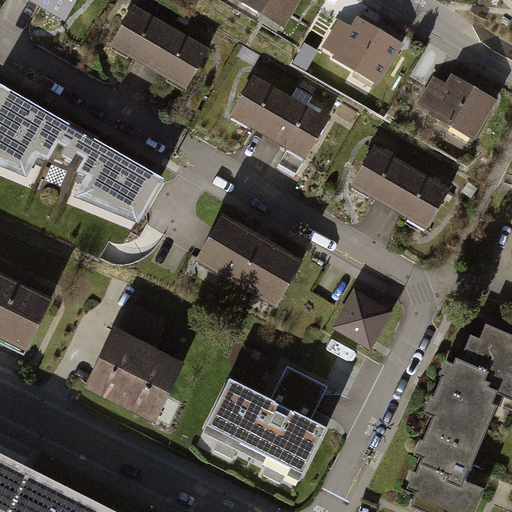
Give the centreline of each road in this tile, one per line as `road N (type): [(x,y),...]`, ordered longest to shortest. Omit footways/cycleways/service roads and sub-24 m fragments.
road 1 (residential): [(0,40),(407,271),(418,285),(420,319),(325,511)]
road 2 (tertiary): [(218,511),(0,404)]
road 3 (residential): [(511,67),(401,0)]
